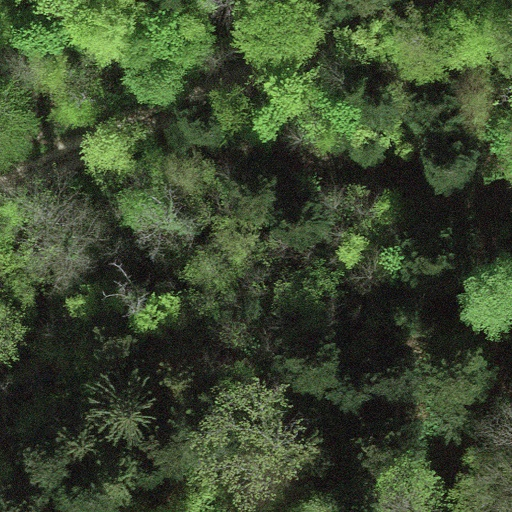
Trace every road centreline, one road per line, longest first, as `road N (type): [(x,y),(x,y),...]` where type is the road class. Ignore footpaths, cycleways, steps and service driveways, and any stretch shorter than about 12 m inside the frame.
road 1 (track): [(0,174),(437,0)]
road 2 (track): [(127,118),(511,199)]
